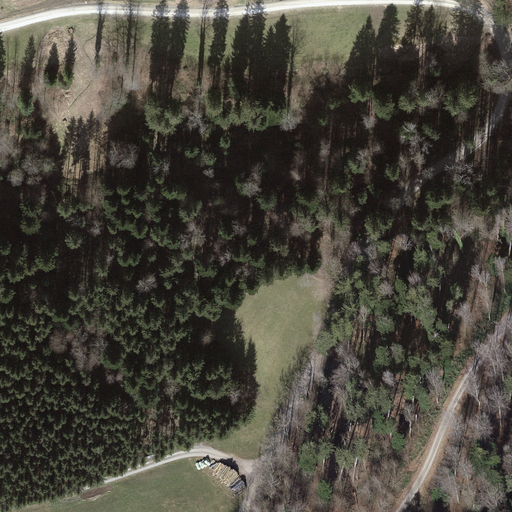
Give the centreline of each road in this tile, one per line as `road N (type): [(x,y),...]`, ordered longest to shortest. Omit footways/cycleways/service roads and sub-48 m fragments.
road 1 (unclassified): [(0,28),(105,12),(406,2),(472,10),(497,30),(508,54),(492,128),(426,174),(397,209),(331,316),(241,511)]
road 2 (track): [(254,481),(211,457),(187,455),(0,509)]
road 3 (track): [(400,511),(475,360),(511,324)]
